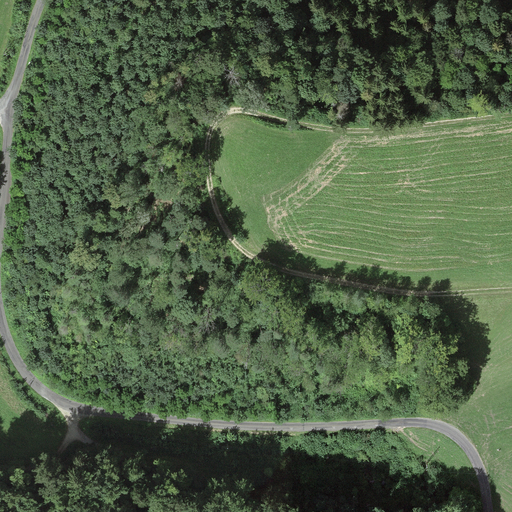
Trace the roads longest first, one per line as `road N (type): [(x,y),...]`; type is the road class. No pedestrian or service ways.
road 1 (track): [(511,112),(346,132),(232,109),(210,126),(206,164),(217,213),(237,247),(292,274),(409,292),(511,289)]
road 2 (unclassified): [(0,320),(30,379),(81,412),(444,428),(469,452),(487,511)]
road 3 (unclassified): [(39,0),(8,106),(0,204)]
road 4 (track): [(0,505),(85,470),(98,448),(73,431)]
